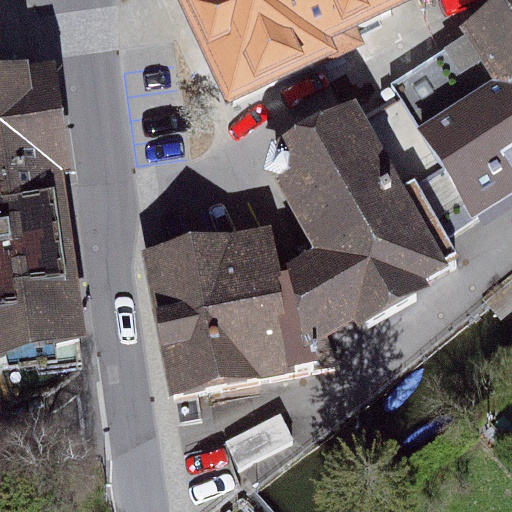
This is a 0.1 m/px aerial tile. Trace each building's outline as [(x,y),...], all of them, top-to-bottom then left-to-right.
[(407,0),(167,0),(216,106),(415,15),(407,0)] [(511,205),(511,25),(452,63),(486,118),(416,162),(463,236),(511,205)] [(54,66),(0,72),(0,217),(53,211),(49,179),(68,177),(54,66)] [(431,302),(338,141),(239,198),(296,296),(271,309),(292,383),(431,302)] [(53,211),(0,217),(0,374),(73,365),(53,211)] [(263,253),(142,281),(173,426),(261,407),(263,253)]
